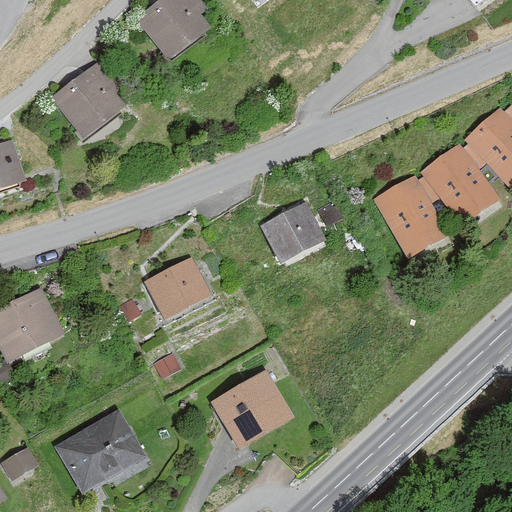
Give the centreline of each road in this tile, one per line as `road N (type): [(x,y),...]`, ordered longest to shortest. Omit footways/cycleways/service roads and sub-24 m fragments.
road 1 (residential): [(511,52),(153,211),(0,254)]
road 2 (secondary): [(307,511),(511,324)]
road 3 (residential): [(0,110),(52,72),(121,0)]
